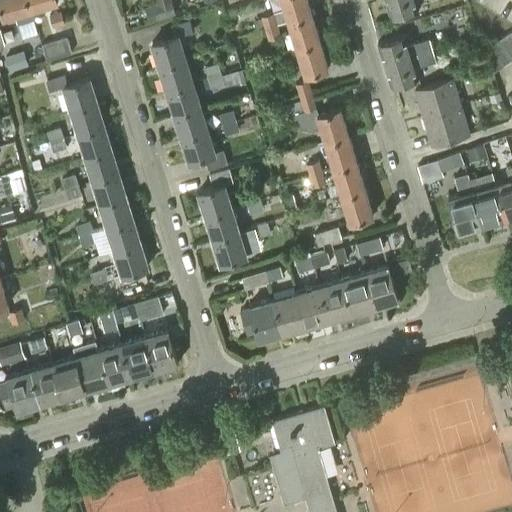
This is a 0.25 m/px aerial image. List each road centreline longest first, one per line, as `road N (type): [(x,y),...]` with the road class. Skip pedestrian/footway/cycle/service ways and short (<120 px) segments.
road 1 (residential): [(222,386),(97,0)]
road 2 (residential): [(447,326),(347,0)]
road 3 (unclassified): [(222,386),(447,326)]
road 4 (unclassified): [(0,452),(222,386)]
